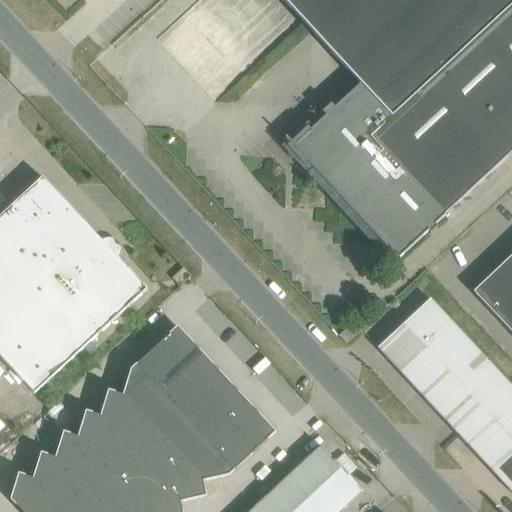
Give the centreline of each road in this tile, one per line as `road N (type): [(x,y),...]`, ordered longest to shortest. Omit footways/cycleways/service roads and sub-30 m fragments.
road 1 (unclassified): [(449,511),(0,20)]
road 2 (unknown): [(511,180),(462,256),(470,299),(511,342)]
